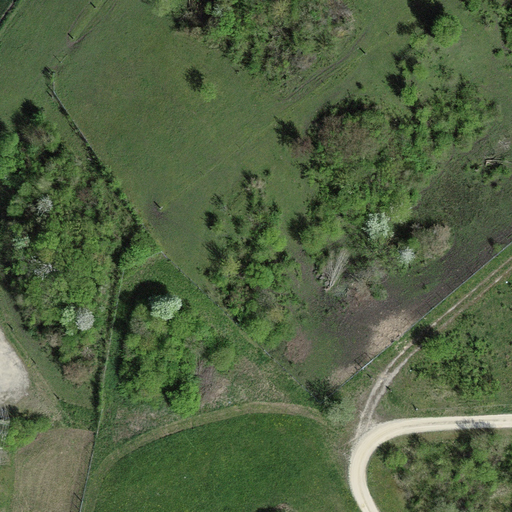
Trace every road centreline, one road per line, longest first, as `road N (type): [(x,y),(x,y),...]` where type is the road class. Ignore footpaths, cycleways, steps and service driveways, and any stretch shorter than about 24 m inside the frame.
road 1 (track): [(511,272),(397,370),(370,408),(363,450)]
road 2 (track): [(511,428),(403,434),(363,450),(356,493),(369,511)]
